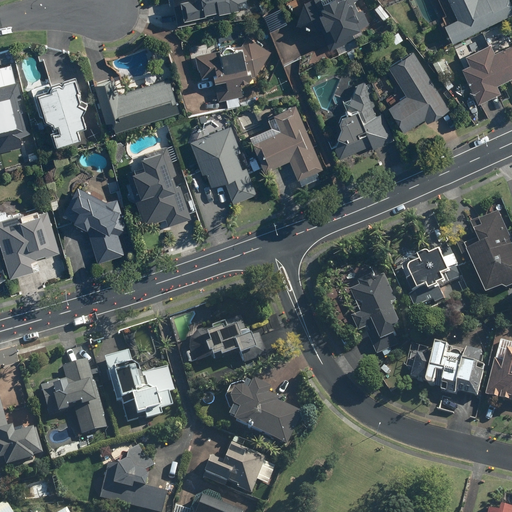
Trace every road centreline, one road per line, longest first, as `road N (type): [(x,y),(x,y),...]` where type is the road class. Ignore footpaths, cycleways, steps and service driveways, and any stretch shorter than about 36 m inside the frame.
road 1 (residential): [(270,245),(321,364),(352,403),(408,431),(511,457)]
road 2 (residential): [(0,331),(270,245)]
road 3 (residential): [(270,245),(511,142)]
